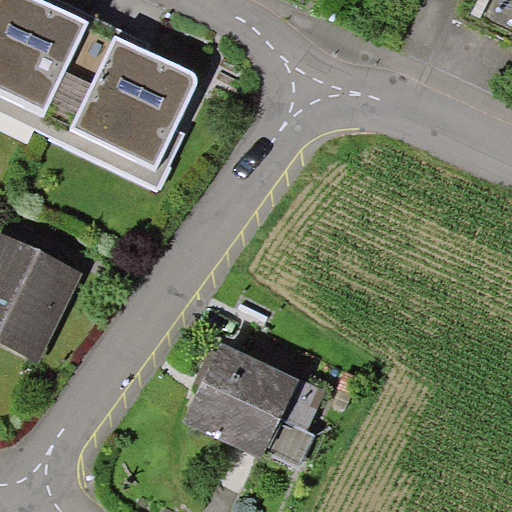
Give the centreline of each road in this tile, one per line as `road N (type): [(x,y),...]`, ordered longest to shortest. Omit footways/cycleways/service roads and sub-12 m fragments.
road 1 (residential): [(18,502),(332,68)]
road 2 (residential): [(332,68),(511,152)]
road 3 (residential): [(215,0),(332,68)]
